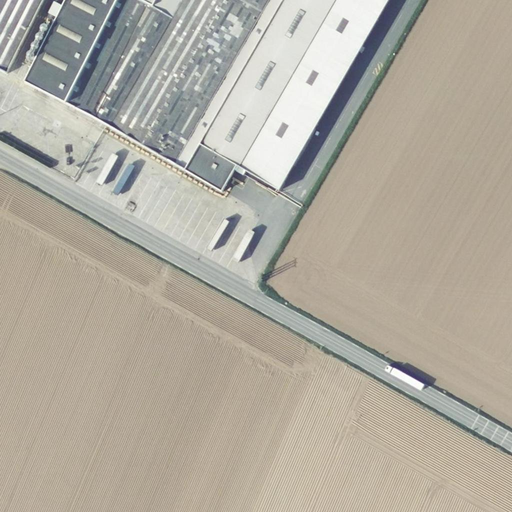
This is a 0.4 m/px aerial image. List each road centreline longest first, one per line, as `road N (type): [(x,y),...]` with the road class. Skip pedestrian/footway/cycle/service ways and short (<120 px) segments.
road 1 (tertiary): [(0,156),(511,442)]
road 2 (unknown): [(249,295),(416,0)]
